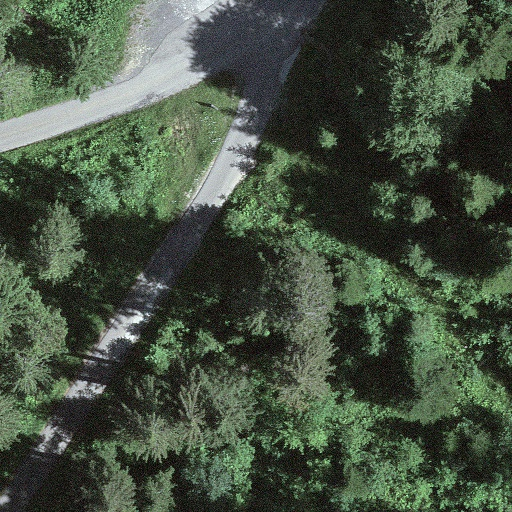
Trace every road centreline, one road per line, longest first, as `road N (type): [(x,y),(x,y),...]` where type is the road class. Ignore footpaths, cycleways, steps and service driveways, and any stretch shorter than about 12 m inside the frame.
road 1 (unclassified): [(256,28),(267,71),(253,114),(167,267),(0,511)]
road 2 (unclassified): [(256,28),(112,100),(0,135)]
